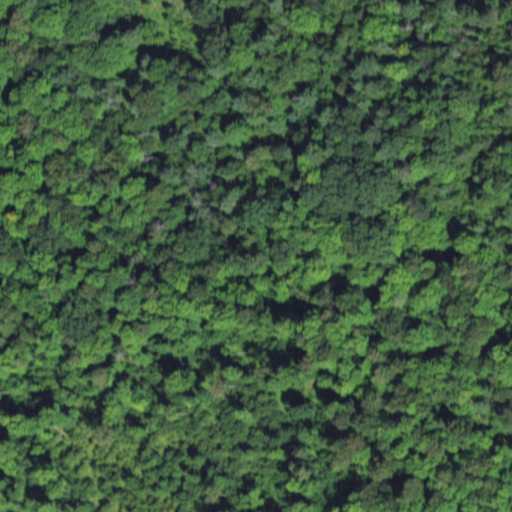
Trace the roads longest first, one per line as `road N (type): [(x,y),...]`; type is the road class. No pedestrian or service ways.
road 1 (track): [(511,391),(365,208),(352,157),(385,43),(425,0)]
road 2 (track): [(355,511),(412,478),(475,468),(511,435)]
